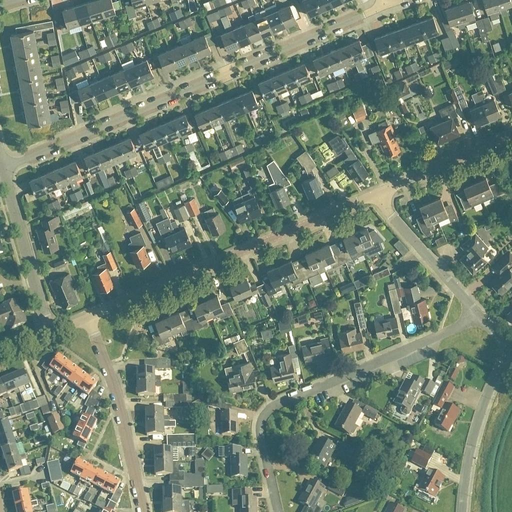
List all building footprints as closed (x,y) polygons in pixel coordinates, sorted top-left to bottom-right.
[(91,19),(104,16),(98,0),(95,0),(86,3),(91,19)] [(111,0),(98,0),(104,16),(115,12),(111,0)] [(215,8),(221,6),(218,0),(213,0),(212,0),(215,8)] [(250,7),(247,0),(246,0),(241,2),(244,10),(250,7)] [(303,0),(310,15),(321,11),(316,0),(303,0)] [(316,0),(321,11),(332,6),(329,0),(316,0)] [(498,14),(501,13),(502,13),(497,0),(484,0),(489,12),(490,12),(492,20),(499,17),(498,14)] [(510,0),(497,0),(502,13),(502,15),(507,14),(505,7),(511,5),(510,0)] [(278,10),(285,26),(296,21),(293,13),(298,11),(294,1),(289,4),(289,5),(278,10)] [(489,41),(486,32),(482,20),(476,21),(475,22),(474,17),(475,17),(470,1),(458,5),(464,26),(476,22),(483,43),(489,41)] [(75,6),(80,23),(91,19),(86,3),(75,6)] [(129,19),(136,17),(132,4),(125,6),(129,19)] [(229,5),(224,8),(227,15),(233,13),(229,5)] [(464,26),(458,5),(446,8),(451,24),(457,23),(459,30),(465,28),(464,26)] [(68,27),(80,23),(75,6),(62,10),(65,20),(59,22),(62,31),(69,29),(68,27)] [(240,45),(233,29),(227,15),(224,8),(218,10),(221,17),(227,32),(221,34),(228,50),(240,45)] [(175,11),(178,18),(183,16),(180,9),(175,11)] [(267,14),(274,31),(285,26),(278,10),(267,14)] [(178,18),(175,11),(169,13),(172,21),(178,18)] [(262,35),(274,31),(267,14),(256,19),(262,35)] [(184,20),(187,27),(192,24),(189,17),(184,20)] [(421,21),(426,37),(438,32),(432,17),(421,21)] [(488,17),(482,20),(486,32),(493,30),(488,17)] [(155,28),(161,26),(158,18),(152,21),(155,28)] [(244,24),(251,40),(262,35),(256,19),(244,24)] [(52,20),(20,26),(15,27),(16,33),(10,35),(12,43),(10,43),(10,46),(10,47),(37,42),(35,30),(53,27),(52,20)] [(181,29),(187,27),(184,20),(178,22),(181,29)] [(141,32),(148,29),(149,31),(155,28),(152,21),(147,23),(146,21),(138,25),(141,32)] [(415,41),(426,37),(421,21),(409,25),(415,41)] [(244,24),(233,29),(240,45),(251,40),(244,24)] [(398,29),(403,45),(415,41),(409,25),(398,29)] [(167,27),(161,30),(165,37),(170,34),(167,27)] [(391,49),(403,45),(398,29),(386,33),(391,49)] [(452,29),(446,32),(448,37),(452,44),(458,41),(452,29)] [(161,30),(156,32),(159,40),(165,37),(161,30)] [(109,35),(114,46),(120,43),(115,32),(109,35)] [(391,49),(386,33),(374,37),(380,53),(391,49)] [(114,46),(109,35),(103,38),(108,48),(114,46)] [(204,35),(193,40),(199,56),(211,51),(204,35)] [(452,44),(448,37),(441,40),(445,52),(453,49),(452,44)] [(57,45),(55,38),(48,39),(49,46),(57,45)] [(199,56),(193,40),(181,45),(188,60),(199,56)] [(368,42),(361,45),(359,40),(347,45),(356,64),(359,71),(362,78),(367,75),(359,57),(365,54),(367,57),(374,54),(368,42)] [(15,57),(39,53),(37,42),(10,47),(10,48),(11,50),(13,50),(15,57)] [(132,42),(126,44),(129,52),(135,49),(132,42)] [(124,54),(129,52),(126,44),(121,47),(124,54)] [(177,65),(188,60),(181,45),(170,50),(177,65)] [(356,64),(347,45),(336,50),(343,64),(348,62),(351,67),(356,64)] [(88,48),(91,56),(96,53),(93,46),(88,48)] [(85,58),(91,56),(88,48),(78,53),(81,60),(85,58)] [(170,50),(159,54),(166,70),(177,65),(170,50)] [(343,64),(336,50),(325,55),(331,69),(343,64)] [(109,52),(104,54),(107,62),(113,59),(109,52)] [(436,62),(442,59),(438,52),(433,54),(436,62)] [(14,69),(41,64),(39,53),(15,57),(16,65),(14,66),(14,68),(14,69)] [(107,62),(104,54),(98,57),(101,64),(107,62)] [(427,57),(431,64),(436,62),(433,54),(427,57)] [(331,69),(325,55),(314,60),(320,74),(331,69)] [(446,70),(460,63),(457,57),(443,64),(446,70)] [(135,65),(142,80),(153,75),(146,59),(135,65)] [(61,67),(60,61),(52,62),(53,69),(61,67)] [(84,71),(90,68),(87,62),(87,61),(81,64),(84,71)] [(411,65),(414,72),(419,69),(416,62),(411,65)] [(293,68),(299,83),(311,78),(305,63),(293,68)] [(18,72),(19,80),(43,76),(41,64),(14,69),(15,71),(15,73),(18,72)] [(84,71),(81,64),(76,66),(79,73),(84,71)] [(130,85),(142,80),(135,65),(124,69),(130,85)] [(405,68),(408,75),(414,72),(411,65),(405,68)] [(299,83),(293,68),(282,73),(288,88),(299,83)] [(130,85),(124,69),(112,74),(119,90),(130,85)] [(397,80),(403,77),(399,70),(393,73),(397,80)] [(362,78),(359,71),(353,73),(356,80),(362,78)] [(288,88),(282,73),(270,78),(277,93),(288,88)] [(493,96),(500,93),(495,81),(492,74),(492,73),(485,76),(493,96)] [(101,79),(108,95),(119,90),(112,74),(101,79)] [(90,84),(97,100),(108,95),(101,79),(100,79),(98,75),(92,78),(94,82),(90,84)] [(43,76),(19,80),(21,87),(18,88),(19,91),(19,92),(45,87),(43,76)] [(277,93),(270,78),(259,83),(265,98),(277,93)] [(500,78),(495,81),(500,93),(506,90),(500,78)] [(342,79),(336,81),(340,88),(345,86),(342,79)] [(340,88),(336,81),(327,85),(330,93),(340,88)] [(394,100),(410,93),(405,82),(389,90),(394,100)] [(56,85),(58,91),(65,90),(64,83),(56,85)] [(97,100),(90,84),(78,89),(85,105),(97,100)] [(47,98),(45,87),(19,92),(19,93),(20,95),(22,95),(23,103),(47,98)] [(458,102),(457,100),(456,97),(453,89),(447,92),(452,104),(458,102)] [(313,94),(315,100),(325,96),(323,90),(313,94)] [(477,93),(480,100),(490,122),(498,119),(497,117),(501,115),(494,99),(487,102),(483,90),(477,93)] [(241,96),(247,110),(258,106),(252,91),(241,96)] [(310,93),(304,95),(308,102),(313,100),(310,93)] [(457,100),(458,102),(461,110),(467,107),(462,93),(457,95),(456,97),(457,100)] [(302,105),(308,102),(304,95),(298,98),(302,105)] [(247,110),(241,96),(229,100),(236,115),(247,110)] [(49,110),(47,98),(23,103),(25,110),(23,111),(23,113),(23,114),(49,110)] [(236,115),(229,100),(218,105),(224,120),(236,115)] [(490,122),(480,100),(475,102),(476,107),(470,109),(473,117),(471,118),(474,125),(476,124),(477,125),(481,124),(482,126),(490,122)] [(287,102),(282,104),(285,112),(291,110),(287,102)] [(357,122),(368,117),(362,103),(351,108),(357,122)] [(280,114),(285,112),(282,104),(276,107),(280,114)] [(444,121),(431,127),(437,141),(458,132),(452,118),(458,115),(452,104),(439,110),(444,121)] [(224,120),(218,105),(207,110),(213,125),(224,120)] [(70,112),(68,106),(61,107),(62,114),(70,112)] [(347,137),(355,131),(344,114),(339,106),(334,109),(335,111),(334,112),(338,119),(335,120),(338,125),(347,137)] [(373,114),(377,122),(389,116),(386,111),(385,108),(373,114)] [(51,121),(49,110),(23,114),(24,116),(24,118),(27,117),(28,125),(51,121)] [(207,110),(195,115),(202,130),(213,125),(207,110)] [(174,120),(180,135),(191,130),(185,115),(174,120)] [(180,135),(174,120),(163,125),(169,139),(180,135)] [(379,124),(381,129),(368,135),(372,144),(379,141),(383,151),(385,151),(388,157),(401,151),(395,137),(396,137),(391,125),(388,126),(386,121),(379,124)] [(152,129),(158,144),(169,139),(163,125),(152,129)] [(152,129),(140,134),(146,149),(158,144),(152,129)] [(258,136),(261,144),(267,141),(264,134),(258,136)] [(252,139),(256,146),(261,144),(258,136),(252,139)] [(347,167),(357,182),(364,178),(366,177),(367,175),(369,174),(359,159),(358,159),(344,137),(333,144),(339,152),(343,149),(348,157),(343,160),(348,166),(347,167)] [(119,143),(125,158),(137,153),(131,138),(119,143)] [(119,143),(108,148),(114,163),(125,158),(119,143)] [(197,161),(196,158),(193,151),(190,143),(185,145),(188,153),(192,163),(197,161)] [(236,146),(239,154),(245,151),(241,144),(236,146)] [(182,155),(188,153),(185,145),(179,148),(182,155)] [(224,152),(227,159),(239,154),(236,146),(224,152)] [(103,167),(114,163),(108,148),(97,153),(103,167)] [(306,164),(311,170),(316,166),(305,151),(303,153),(297,158),(303,166),(306,164)] [(218,154),(222,162),(227,159),(224,152),(218,154)] [(91,173),(103,167),(97,153),(85,158),(91,173)] [(167,153),(163,155),(166,163),(171,160),(167,153)] [(156,158),(160,165),(166,163),(163,155),(156,158)] [(279,178),(284,174),(274,161),(267,165),(277,179),(279,178)] [(76,162),(64,167),(73,187),(73,188),(79,185),(76,179),(82,176),(76,162)] [(330,178),(339,172),(335,166),(326,172),(330,178)] [(73,187),(64,167),(53,171),(59,186),(64,184),(67,189),(73,187)] [(130,169),(133,177),(138,174),(135,167),(130,169)] [(127,179),(133,177),(130,169),(124,172),(127,179)] [(253,192),(258,190),(250,169),(244,171),(251,189),(247,191),(248,193),(243,196),(252,217),(262,213),(253,192)] [(42,176),(48,191),(59,186),(53,171),(42,176)] [(312,171),(307,173),(310,179),(303,182),(309,197),(322,191),(316,176),(315,177),(312,171)] [(37,196),(48,191),(42,176),(30,181),(37,196)] [(108,179),(111,186),(116,184),(113,176),(108,179)] [(481,197),(483,202),(506,192),(498,182),(489,186),(486,178),(475,183),(481,197)] [(102,181),(105,188),(111,186),(108,179),(102,181)] [(282,186),(280,180),(268,185),(277,206),(290,201),(283,185),(282,186)] [(465,210),(473,207),(483,202),(481,197),(475,183),(464,188),(467,195),(460,199),(465,210)] [(75,193),(79,200),(84,198),(80,190),(75,193)] [(227,202),(219,192),(214,196),(222,206),(227,202)] [(73,203),(79,200),(75,193),(70,195),(73,203)] [(243,196),(232,200),(241,221),(252,217),(243,196)] [(440,226),(451,222),(452,224),(459,221),(454,208),(446,211),(441,198),(430,203),(438,221),(438,220),(440,226)] [(184,203),(185,205),(190,216),(190,217),(200,213),(194,199),(184,203)] [(58,200),(53,202),(56,210),(61,207),(58,200)] [(136,204),(143,222),(151,219),(143,201),(136,204)] [(50,212),(56,210),(53,202),(47,205),(50,212)] [(65,213),(67,218),(94,209),(92,203),(65,213)] [(425,220),(418,223),(421,232),(426,237),(432,235),(430,231),(435,229),(432,223),(438,221),(430,203),(420,207),(425,220)] [(189,218),(189,217),(190,216),(185,205),(173,210),(179,222),(189,218)] [(142,224),(134,208),(126,213),(134,228),(142,224)] [(213,234),(214,233),(215,234),(220,233),(220,231),(225,229),(219,213),(216,214),(214,208),(208,210),(202,213),(205,220),(207,219),(213,234)] [(55,218),(42,222),(45,229),(38,231),(41,240),(42,240),(45,252),(58,249),(52,227),(57,226),(55,218)] [(172,252),(182,248),(172,223),(171,224),(168,218),(156,223),(163,241),(166,240),(172,252)] [(176,221),(172,223),(182,248),(192,243),(186,228),(180,231),(176,221)] [(375,231),(369,233),(367,229),(356,234),(364,255),(368,253),(368,255),(383,249),(379,241),(382,240),(382,241),(383,241),(375,231)] [(129,244),(128,246),(130,252),(136,267),(138,266),(139,267),(144,265),(143,264),(150,261),(144,247),(146,246),(140,233),(130,237),(132,242),(129,244)] [(346,263),(364,255),(356,234),(344,239),(348,250),(341,253),(346,263)] [(473,274),(488,262),(482,255),(489,248),(476,234),(461,247),(468,254),(460,260),(473,274)] [(346,263),(341,253),(334,256),(329,246),(318,250),(326,270),(332,267),(333,268),(346,263)] [(327,271),(326,270),(318,250),(306,256),(310,266),(303,269),(308,279),(309,279),(312,285),(323,281),(320,274),(327,271)] [(108,268),(109,271),(117,267),(110,253),(103,256),(106,263),(97,267),(100,272),(93,275),(100,292),(114,287),(106,269),(108,268)] [(511,268),(511,269),(510,270),(508,268),(511,264),(511,254),(510,253),(492,269),(498,275),(491,282),(502,294),(511,284),(511,268)] [(78,256),(72,257),(74,266),(80,265),(78,256)] [(56,270),(66,266),(63,260),(54,264),(56,270)] [(308,279),(303,269),(296,272),(291,262),(280,267),(286,281),(292,279),(295,284),(308,279)] [(280,284),(286,281),(280,267),(268,272),(272,282),(265,286),(269,296),(282,290),(280,284)] [(373,275),(375,281),(390,274),(388,268),(373,275)] [(74,290),(76,289),(70,275),(50,283),(56,297),(58,297),(63,308),(79,302),(74,290)] [(252,295),(259,292),(256,285),(250,287),(248,281),(231,288),(237,300),(252,294),(252,295)] [(401,313),(398,297),(396,289),(394,283),(387,285),(389,291),(394,314),(401,313)] [(425,300),(420,301),(416,285),(404,288),(408,304),(410,304),(415,323),(429,320),(425,300)] [(272,304),(267,293),(261,296),(266,307),(272,304)] [(206,301),(212,316),(218,314),(221,320),(234,314),(229,304),(222,307),(218,296),(206,301)] [(0,329),(6,326),(8,331),(28,322),(18,300),(0,307),(0,329)] [(199,317),(191,320),(196,331),(208,325),(205,319),(212,316),(206,301),(194,306),(199,317)] [(196,331),(191,320),(185,323),(180,312),(168,318),(174,332),(180,329),(183,336),(196,331)] [(363,313),(357,315),(360,329),(366,328),(363,313)] [(168,335),(174,332),(168,318),(157,322),(161,333),(153,336),(158,347),(170,341),(168,335)] [(375,323),(379,338),(400,333),(396,319),(375,323)] [(364,348),(361,334),(361,332),(356,333),(355,330),(339,333),(344,353),(364,348)] [(244,339),(233,343),(239,355),(249,350),(244,339)] [(322,343),(303,347),(306,362),(326,357),(325,353),(331,351),(328,339),(321,340),(322,343)] [(291,359),(298,358),(294,345),(288,346),(289,353),(276,356),(279,366),(271,368),(274,382),(296,377),(291,359)] [(49,357),(42,367),(47,371),(50,367),(60,374),(69,362),(59,355),(54,362),(49,357)] [(144,370),(137,370),(137,383),(160,383),(160,376),(154,377),(154,370),(170,370),(170,360),(144,361),(144,370)] [(78,370),(69,362),(60,374),(69,382),(78,370)] [(233,370),(226,372),(231,393),(257,386),(253,372),(252,372),(249,363),(232,367),(233,370)] [(69,382),(78,389),(88,377),(78,370),(69,382)] [(14,376),(20,389),(24,388),(26,392),(32,389),(31,385),(25,371),(14,376)] [(452,380),(456,383),(462,373),(457,371),(452,380)] [(53,375),(48,382),(52,385),(57,378),(53,375)] [(20,389),(14,376),(3,380),(9,394),(20,389)] [(394,403),(402,407),(401,411),(401,413),(406,416),(408,415),(410,411),(420,391),(429,396),(435,385),(425,380),(424,383),(412,376),(409,383),(406,381),(394,403)] [(97,384),(88,377),(78,389),(88,397),(92,391),(97,384)] [(0,381),(0,397),(9,394),(3,380),(0,381)] [(161,389),(161,383),(138,384),(138,397),(154,396),(154,389),(161,389)] [(437,394),(438,395),(433,405),(442,409),(440,412),(441,412),(434,425),(447,432),(451,424),(453,425),(460,412),(446,404),(454,388),(444,383),(437,394)] [(59,397),(64,390),(59,387),(53,395),(57,398),(59,396),(59,397)] [(88,408),(86,413),(93,416),(102,398),(92,391),(88,397),(89,397),(85,407),(88,408)] [(64,401),(68,403),(73,397),(69,394),(64,401)] [(32,403),(34,410),(39,409),(40,408),(43,416),(50,413),(44,396),(36,399),(37,401),(32,403)] [(219,410),(220,404),(208,400),(206,407),(219,410)] [(354,425),(362,412),(351,406),(348,404),(335,427),(349,434),(349,435),(350,433),(351,434),(352,434),(354,434),(357,429),(356,426),(354,425)] [(366,407),(362,415),(374,421),(378,413),(366,407)] [(162,410),(146,410),(146,423),(169,423),(169,416),(162,417),(162,410)] [(83,417),(78,428),(92,434),(97,423),(91,421),(93,416),(86,413),(84,417),(83,417)] [(237,436),(237,414),(222,414),(222,436),(237,436)] [(47,421),(53,435),(63,431),(58,417),(47,421)] [(7,423),(7,422),(0,424),(0,437),(11,434),(7,423)] [(163,430),(175,429),(175,422),(170,422),(170,423),(147,424),(147,436),(164,436),(163,430)] [(92,434),(78,428),(73,439),(79,442),(77,446),(84,450),(86,445),(92,434)] [(0,437),(0,446),(1,450),(14,445),(11,434),(0,437)] [(46,436),(41,437),(33,439),(35,445),(43,442),(47,440),(46,436)] [(320,439),(309,459),(324,467),(335,447),(320,439)] [(171,449),(171,450),(155,451),(155,463),(178,463),(177,448),(195,448),(195,443),(176,443),(176,448),(171,449)] [(338,443),(334,450),(346,457),(351,449),(338,443)] [(5,461),(18,456),(14,445),(1,450),(5,461)] [(412,462),(425,469),(434,452),(425,447),(422,453),(417,451),(412,462)] [(69,451),(72,459),(81,455),(78,448),(69,451)] [(230,478),(246,477),(245,457),(241,457),(241,448),(219,449),(219,458),(230,458),(230,478)] [(8,473),(22,468),(22,467),(22,468),(20,462),(25,460),(26,458),(25,454),(18,456),(5,461),(6,466),(4,467),(6,472),(8,471),(8,472),(8,473)] [(71,473),(81,479),(89,466),(78,460),(71,473)] [(48,470),(60,468),(58,461),(47,464),(48,470)] [(155,463),(155,476),(170,476),(178,475),(178,463),(155,463)] [(92,485),(99,471),(89,466),(81,479),(92,485)] [(50,477),(61,474),(60,468),(48,470),(50,477)] [(418,489),(433,497),(444,478),(429,470),(418,489)] [(110,477),(99,471),(92,485),(102,491),(110,477)] [(61,474),(50,477),(51,483),(63,481),(61,474)] [(183,475),(184,483),(204,483),(204,476),(192,476),(192,475),(183,475)] [(121,483),(110,477),(102,491),(113,496),(107,507),(114,511),(123,493),(117,490),(121,483)] [(302,511),(320,511),(321,511),(314,507),(324,489),(310,481),(299,503),(306,507),(302,511)] [(63,482),(60,488),(67,492),(71,486),(63,482)] [(328,490),(342,497),(346,491),(332,483),(328,490)] [(81,490),(77,488),(73,495),(78,497),(81,490)] [(180,490),(164,491),(164,503),(180,502),(180,490)] [(241,501),(240,511),(255,511),(256,499),(251,500),(250,491),(232,492),(233,501),(241,501)] [(30,503),(28,492),(14,495),(16,507),(30,503)] [(87,493),(87,494),(84,501),(88,503),(92,496),(87,493)] [(30,503),(16,507),(17,511),(32,511),(31,508),(38,507),(37,502),(30,503)] [(180,502),(164,503),(164,511),(189,511),(189,502),(180,502)] [(403,511),(404,511),(390,503),(387,508),(384,511),(403,511)]
